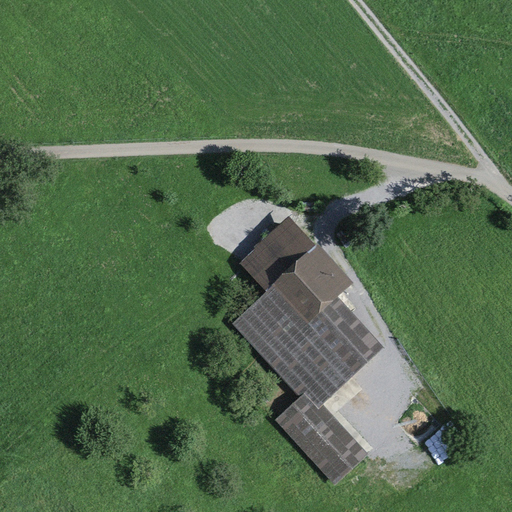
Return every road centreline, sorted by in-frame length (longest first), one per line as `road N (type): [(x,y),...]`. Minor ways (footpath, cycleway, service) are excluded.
road 1 (track): [(0,157),(211,147),(316,151),(427,168)]
road 2 (track): [(500,188),(352,0)]
